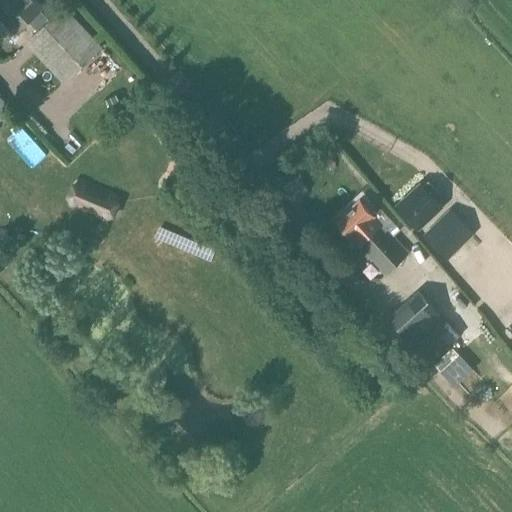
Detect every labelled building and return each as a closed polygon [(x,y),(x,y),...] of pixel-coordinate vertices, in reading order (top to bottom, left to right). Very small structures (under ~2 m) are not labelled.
[(65,84),(103,48),(63,5),(49,18),(39,7),(40,5),(35,0),(0,0),(0,13),(15,29),(27,18),(37,30),(25,41),(65,84)] [(70,83),(49,103),(56,111),(78,91),(70,83)] [(111,194),(90,185),(90,184),(82,180),(73,184),(67,199),(70,207),(77,210),(78,207),(101,217),(100,219),(109,223),(117,221),(124,204),(120,195),(112,192),(111,194)] [(419,228),(442,207),(433,197),(438,193),(428,181),(423,186),(420,183),(397,204),(419,228)] [(385,273),(408,252),(360,199),(337,221),(385,273)] [(447,259),(474,234),(451,208),(424,234),(447,259)] [(476,321),(506,305),(496,287),(466,302),(476,321)] [(422,354),(452,326),(423,294),(392,322),(422,354)] [(461,355),(443,336),(453,327),(452,326),(422,354),(423,355),(424,353),(442,373),(461,355)]
